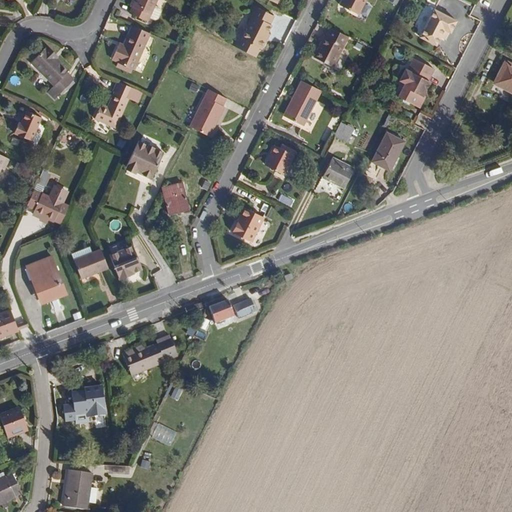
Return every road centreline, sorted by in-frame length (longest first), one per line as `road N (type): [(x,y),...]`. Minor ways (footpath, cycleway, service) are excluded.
road 1 (residential): [(217,280),(202,226),(319,0)]
road 2 (secondary): [(415,207),(217,280)]
road 3 (residential): [(501,0),(415,169)]
road 4 (secondary): [(217,280),(41,347)]
road 5 (residential): [(28,511),(46,455),(41,347)]
